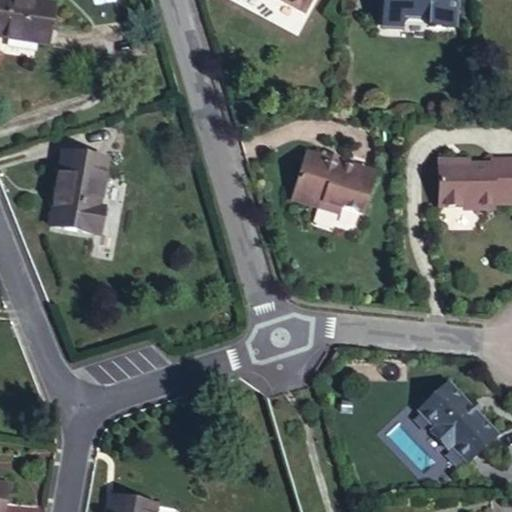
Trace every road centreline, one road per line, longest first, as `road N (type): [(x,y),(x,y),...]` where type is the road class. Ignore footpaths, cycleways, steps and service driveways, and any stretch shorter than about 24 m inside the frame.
road 1 (residential): [(164,0),(281,341)]
road 2 (residential): [(281,341),(334,327),(501,343)]
road 3 (residential): [(281,341),(71,409)]
road 4 (residential): [(0,252),(71,409)]
